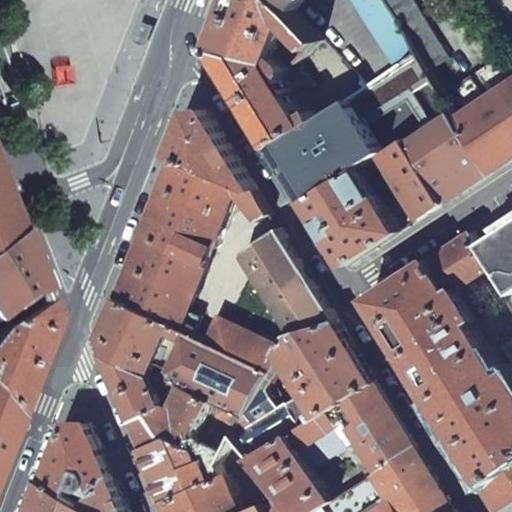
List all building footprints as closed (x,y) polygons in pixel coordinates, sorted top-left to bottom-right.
[(236,0),(217,48),(248,97),(278,146),(334,110),(328,103),(306,116),(285,80),(288,78),(287,76),(289,75),(289,74),(291,73),(291,69),(326,42),(296,11),(284,0),(236,0)] [(284,0),(296,11),(305,0),(284,0)] [(422,53),(390,0),(355,0),(398,68),(422,53)] [(390,0),(422,53),(427,62),(446,51),(414,0),(390,0)] [(155,26),(146,22),(140,39),(149,42),(155,26)] [(365,167),(383,155),(407,140),(447,203),(472,186),(493,172),(460,117),(457,112),(427,62),(422,53),(398,68),(334,110),(278,146),(297,175),(312,201),(365,167)] [(511,83),(511,68),(509,64),(506,65),(501,57),(478,71),(490,89),(487,91),(475,74),(452,89),(464,108),(457,112),(460,117),(511,83)] [(511,160),(511,83),(460,117),(493,172),(511,160)] [(187,128),(177,154),(259,189),(260,188),(237,151),(210,108),(195,110),(187,128)] [(407,140),(383,155),(418,211),(423,219),(447,203),(407,140)] [(153,215),(119,298),(197,335),(204,316),(191,310),(237,193),(246,201),(262,221),(275,213),(260,188),(259,189),(177,154),(153,215)] [(365,167),(312,201),(333,234),(352,264),(404,231),(365,167)] [(418,211),(407,219),(410,226),(413,224),(423,219),(418,211)] [(0,243),(14,234),(6,215),(0,219),(0,243)] [(511,225),(484,244),(498,265),(511,287),(511,225)] [(248,255),(297,334),(342,319),(285,228),(248,253),(248,255)] [(477,231),(372,298),(401,345),(429,389),(436,401),(467,381),(459,369),(511,336),(511,326),(501,308),(502,307),(503,305),(484,274),(498,265),(484,244),(477,231)] [(29,274),(14,234),(0,243),(0,316),(18,303),(37,295),(29,274)] [(212,342),(197,335),(119,298),(106,329),(102,338),(103,342),(108,356),(135,419),(166,406),(160,391),(174,385),(176,380),(182,383),(216,400),(248,416),(273,372),(212,342)] [(0,330),(0,408),(10,418),(46,327),(47,323),(46,318),(40,304),(0,330)] [(222,317),(212,342),(273,372),(285,353),(287,348),(222,317)] [(287,348),(285,353),(288,359),(308,391),(323,416),(341,405),(380,380),(359,347),(342,319),(297,334),(287,348)] [(467,381),(436,401),(462,441),(487,480),(511,463),(511,336),(459,369),(467,381)] [(248,416),(237,433),(239,435),(258,457),(293,435),(323,416),(308,391),(302,395),(291,402),(291,401),(284,406),(279,398),(284,395),(276,382),(288,359),(285,353),(273,372),(248,416)] [(380,380),(341,405),(355,427),(377,463),(382,471),(421,447),(400,412),(380,380)] [(166,406),(135,419),(138,427),(148,449),(176,437),(194,446),(216,400),(182,383),(175,399),(184,403),(180,412),(166,406)] [(194,446),(192,448),(200,450),(205,460),(209,458),(214,469),(223,464),(239,435),(237,433),(248,416),(216,400),(194,446)] [(323,416),(293,435),(315,467),(350,446),(346,439),(355,427),(341,405),(323,416)] [(0,444),(10,418),(0,408),(0,444)] [(93,422),(73,423),(50,480),(75,494),(80,485),(92,489),(87,495),(84,492),(81,497),(96,506),(113,470),(106,452),(93,422)] [(223,464),(228,477),(234,475),(260,460),(258,457),(239,435),(223,464)] [(293,435),(258,457),(260,460),(276,480),(288,496),(301,511),(317,511),(337,499),(315,467),(293,435)] [(176,437),(148,449),(159,476),(170,502),(228,477),(223,464),(214,469),(209,458),(205,460),(200,450),(192,448),(194,446),(176,437)] [(461,511),(440,477),(421,447),(383,471),(400,498),(376,511),(461,511)] [(377,463),(369,468),(374,476),(382,471),(377,463)] [(511,463),(487,480),(500,502),(505,509),(511,504),(511,463)] [(131,511),(113,470),(96,506),(106,511),(131,511)] [(228,477),(170,502),(174,511),(249,511),(234,475),(228,477)] [(75,494),(50,480),(37,511),(106,511),(96,506),(81,497),(75,494)] [(254,494),(260,507),(270,503),(288,496),(276,480),(254,494)] [(301,511),(288,496),(270,503),(273,511),(301,511)] [(249,511),(273,511),(270,503),(260,507),(249,511)]
